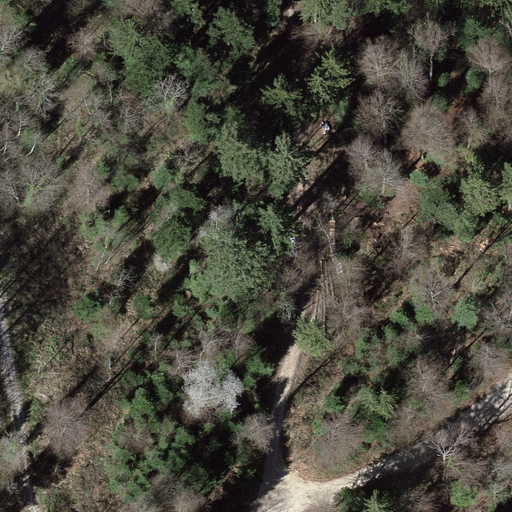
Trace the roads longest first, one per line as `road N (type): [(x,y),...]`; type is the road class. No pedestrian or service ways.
road 1 (track): [(274,498),(282,394),(311,284),(291,0)]
road 2 (track): [(263,511),(274,498),(413,458),(511,398)]
road 3 (track): [(36,511),(0,320)]
